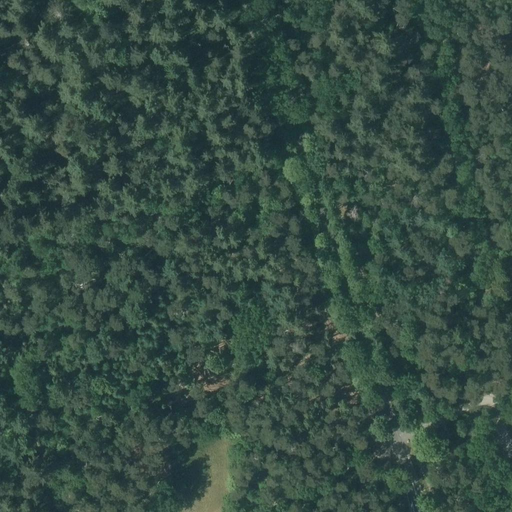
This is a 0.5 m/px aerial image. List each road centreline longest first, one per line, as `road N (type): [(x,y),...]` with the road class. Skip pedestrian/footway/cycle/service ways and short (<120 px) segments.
road 1 (tertiary): [(397,444),(256,0)]
road 2 (track): [(493,394),(412,0)]
road 3 (track): [(64,511),(0,316)]
road 4 (unknown): [(381,443),(340,441),(300,454),(255,479),(227,511)]
road 5 (track): [(254,511),(384,451)]
